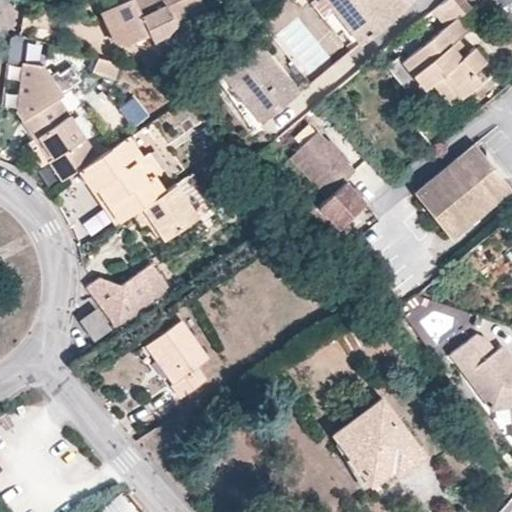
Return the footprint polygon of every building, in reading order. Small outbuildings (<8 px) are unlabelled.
[(202,0),(123,0),(102,10),(116,40),(129,41),(149,32),(159,54),(170,49),(165,37),(176,25),(207,9),(202,0)] [(325,0),(360,42),(404,6),(399,0),(325,0)] [(459,12),(401,61),(423,87),(442,72),(461,95),(480,80),(472,71),(485,59),(473,45),(460,56),(449,42),(457,37),(470,26),(459,12)] [(8,37),(7,74),(18,75),(20,37),(8,37)] [(236,59),(220,72),(235,90),(230,93),(236,100),(240,97),(262,123),(277,110),(272,104),(278,99),(283,105),(300,90),(259,41),(242,55),(247,61),(242,65),(236,59)] [(112,77),(116,64),(97,57),(92,70),(112,77)] [(43,62),(22,61),(17,108),(36,136),(44,131),(58,152),(49,157),(62,177),(77,167),(96,155),(56,95),(62,91),(43,62)] [(132,126),(148,115),(134,96),(119,107),(132,126)] [(354,168),(313,126),(288,151),(328,193),(320,200),(341,222),(365,199),(344,177),(354,168)] [(127,135),(96,155),(77,167),(92,190),(101,184),(107,192),(102,195),(109,206),(104,209),(113,222),(132,210),(140,204),(130,189),(147,178),(138,163),(143,159),(127,135)] [(483,151),(474,140),(414,189),(450,233),(510,186),(499,171),(483,151)] [(140,204),(132,210),(141,224),(156,215),(164,227),(158,231),(162,238),(197,214),(175,181),(140,204)] [(261,198),(245,209),(258,228),(274,217),(261,198)] [(116,329),(170,290),(151,263),(121,285),(100,276),(87,286),(116,329)] [(109,328),(95,309),(80,320),(93,339),(109,328)] [(207,358),(180,320),(148,342),(175,380),(169,385),(177,397),(205,377),(196,365),(207,358)] [(473,333),(449,350),(490,407),(494,406),(493,400),(504,397),(511,437),(511,359),(499,343),(493,348),(482,336),(473,333)] [(381,397),(332,433),(369,484),(401,460),(406,467),(423,454),(381,397)] [(100,508),(101,511),(125,511),(121,500),(100,508)]
